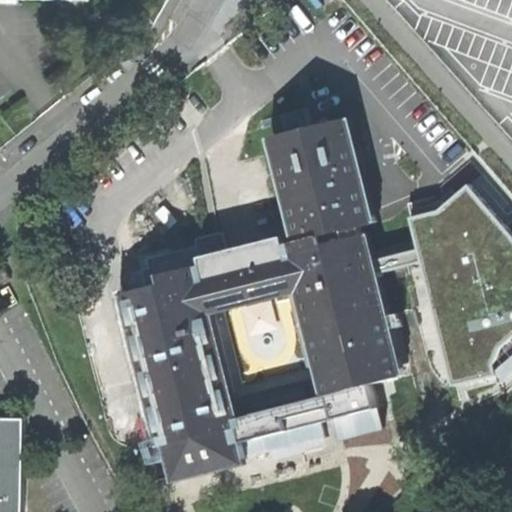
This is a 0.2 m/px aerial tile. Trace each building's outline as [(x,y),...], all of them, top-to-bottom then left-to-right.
[(130,290),(167,439),(172,460),(176,475),(251,457),(247,440),(340,417),(378,407),(372,385),(404,378),(369,235),(366,235),(364,226),(377,223),(370,196),(351,118),(281,135),(307,241),(290,245),(288,237),(231,251),(230,246),(205,252),(203,243),(151,256),(158,283),(151,284),(130,290)] [(394,190),(370,196),(377,223),(401,217),(394,190)] [(202,239),(203,243),(205,252),(230,246),(226,234),(216,236),(202,239)] [(0,285),(13,279),(6,266),(0,269),(0,285)] [(127,277),(130,290),(151,284),(148,272),(127,277)] [(383,429),(378,407),(340,417),(346,438),(383,429)] [(0,417),(0,511),(24,511),(26,418),(0,417)] [(156,464),(172,460),(167,439),(151,443),(156,464)]
